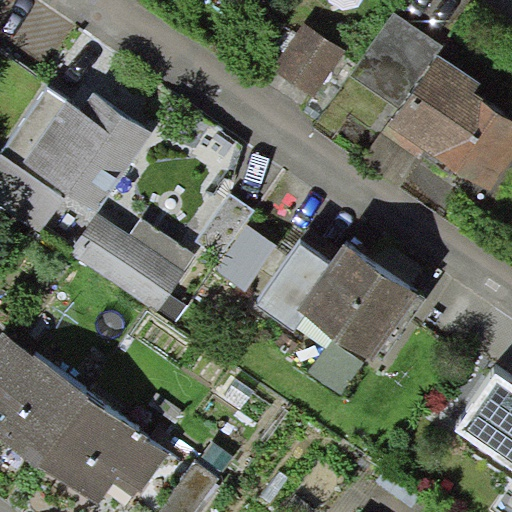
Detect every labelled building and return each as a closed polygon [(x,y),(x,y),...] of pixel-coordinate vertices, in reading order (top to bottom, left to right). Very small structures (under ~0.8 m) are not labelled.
[(442,46),(394,13),(351,75),(400,109),(436,54),(442,46)] [(344,51),(304,23),(272,69),(313,96),(344,51)] [(479,82),(436,54),(400,109),(383,134),(418,156),(424,147),(489,190),(511,154),(511,120),(472,94),(479,82)] [(150,133),(91,93),(80,110),(45,87),(0,152),(0,208),(37,235),(63,199),(92,218),(96,212),(150,133)] [(257,210),(233,193),(199,241),(223,258),(247,224),(257,210)] [(130,235),(96,212),(92,218),(68,253),(159,314),(198,255),(142,217),(130,235)] [(278,244),(247,224),(223,258),(215,270),(247,291),(278,244)] [(420,295),(344,243),(329,264),(299,244),(256,303),(294,331),(305,315),(371,365),(420,295)] [(0,438),(38,466),(87,398),(1,334),(0,334),(0,438)] [(363,363),(331,341),(308,373),(341,396),(363,363)] [(511,383),(495,372),(455,430),(511,469),(511,383)] [(166,454),(87,398),(38,466),(98,504),(114,482),(134,496),(138,490),(142,493),(166,454)] [(192,511),(218,477),(194,460),(157,511),(192,511)]
